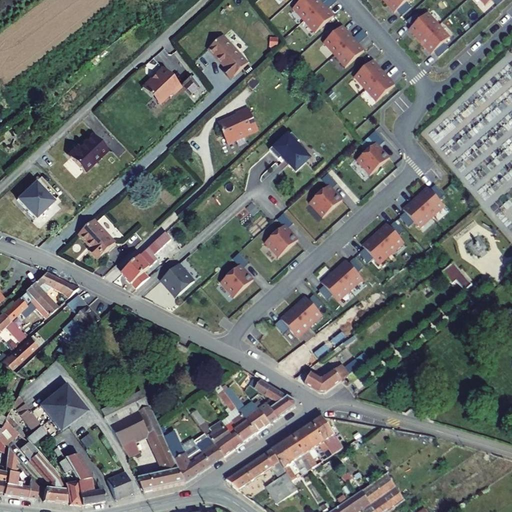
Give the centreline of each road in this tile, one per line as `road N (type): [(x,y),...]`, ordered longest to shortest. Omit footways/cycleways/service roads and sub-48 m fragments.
road 1 (residential): [(226,351),(257,311),(406,176),(414,166),(405,123),(433,94)]
road 2 (residential): [(0,190),(204,0)]
road 3 (residential): [(0,241),(226,351)]
road 4 (residential): [(319,406),(332,398),(511,454)]
road 5 (residential): [(199,494),(319,406)]
road 6 (residential): [(433,94),(349,0)]
